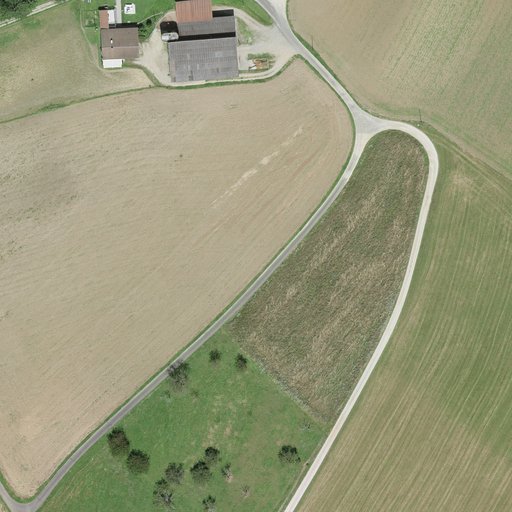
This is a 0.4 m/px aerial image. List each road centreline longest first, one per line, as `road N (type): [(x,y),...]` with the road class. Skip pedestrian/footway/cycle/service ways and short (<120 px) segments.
road 1 (unclassified): [(25,511),(273,265),(350,167),(359,124),(349,102),(270,7)]
road 2 (track): [(359,124),(391,124),(427,151),(421,219),(374,358),(285,511)]
